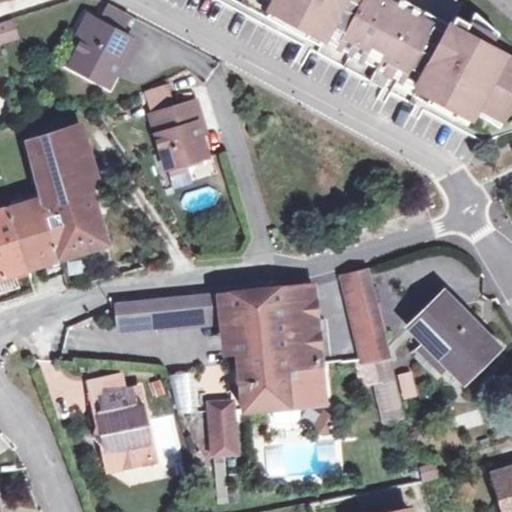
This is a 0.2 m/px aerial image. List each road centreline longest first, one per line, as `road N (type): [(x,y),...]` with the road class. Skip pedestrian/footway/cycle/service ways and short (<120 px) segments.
road 1 (residential): [(0,326),(102,292),(307,264),(483,207)]
road 2 (residential): [(474,192),(457,173),(123,0)]
road 3 (residential): [(0,398),(68,511)]
